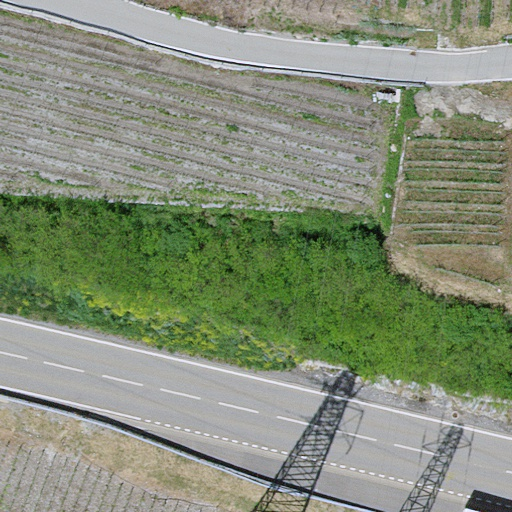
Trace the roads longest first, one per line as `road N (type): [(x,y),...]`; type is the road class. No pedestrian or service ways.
road 1 (primary): [(511,473),(0,352)]
road 2 (unclassified): [(44,0),(235,60),(468,77),(511,72)]
